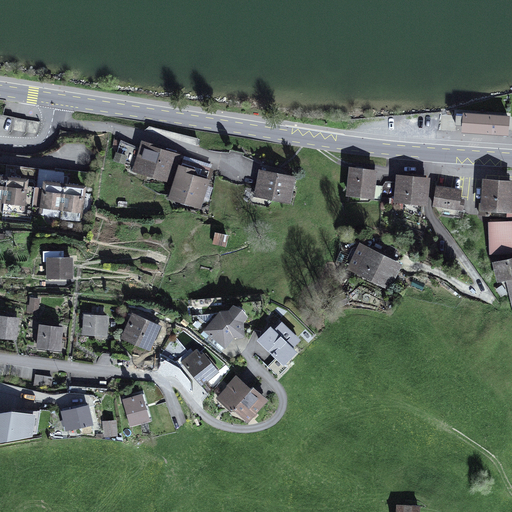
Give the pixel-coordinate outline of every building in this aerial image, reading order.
[(510,114),(463,111),(462,131),(509,134),(510,114)] [(173,184),(180,158),(182,154),(149,144),(150,142),(142,140),(132,171),(173,184)] [(180,158),(173,184),(168,199),(201,209),(214,169),(180,158)] [(378,169),(349,166),(346,196),(375,198),(378,169)] [(296,176),(259,169),(254,196),(291,203),(296,176)] [(430,177),(396,173),(393,202),(427,205),(430,177)] [(25,211),(29,177),(7,175),(3,208),(25,211)] [(506,217),(511,217),(511,179),(485,177),(482,177),(481,206),(479,206),(478,215),(491,216),(491,211),(507,212),(506,217)] [(61,215),(65,182),(43,179),(39,213),(61,215)] [(82,218),(86,185),(65,182),(61,215),(82,218)] [(462,189),(436,185),(433,206),(463,210),(464,203),(465,198),(461,198),(462,189)] [(511,220),(488,221),(490,254),(511,253),(511,220)] [(229,235),(215,232),(212,244),(226,247),(229,235)] [(403,263),(360,242),(346,269),(389,290),(403,263)] [(73,256),(46,257),(47,279),(73,278),(73,256)] [(511,256),(492,261),(497,282),(506,280),(511,306),(511,256)] [(40,298),(30,297),(29,305),(27,305),(26,312),(38,314),(40,298)] [(242,308),(233,304),(229,310),(219,310),(203,331),(225,348),(234,338),(244,338),(243,322),(248,316),(242,308)] [(162,325),(132,312),(121,338),(151,351),(162,325)] [(108,315),(84,313),(82,334),(107,336),(108,315)] [(19,317),(0,314),(0,338),(17,340),(19,317)] [(274,329),(271,325),(257,340),(276,358),(267,366),(278,377),(287,367),(285,364),(297,351),(293,347),(301,339),(282,321),(274,329)] [(63,326),(39,324),(36,348),(61,351),(63,326)] [(219,371),(199,347),(181,362),(201,386),(219,371)] [(233,409),(252,388),(236,375),(216,398),(231,411),(233,409)] [(253,386),(252,388),(233,409),(248,422),(269,399),(253,386)] [(143,393),(122,399),(130,426),(150,421),(143,393)] [(166,402),(156,405),(167,434),(176,431),(166,402)] [(89,404),(61,410),(63,420),(61,420),(62,426),(64,425),(66,431),(94,425),(89,404)] [(12,409),(0,411),(0,441),(37,435),(40,411),(12,409)] [(116,419),(102,421),(104,437),(118,435),(116,419)]
